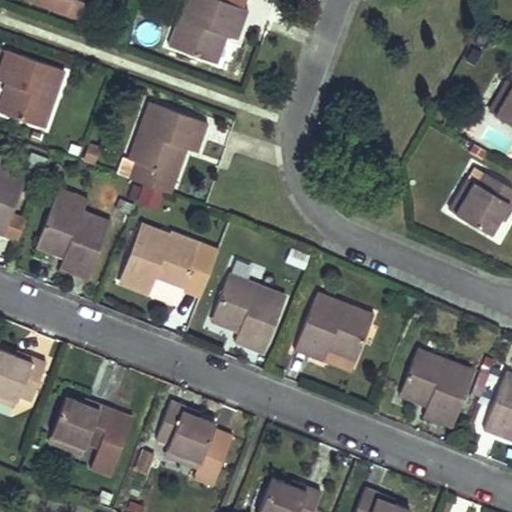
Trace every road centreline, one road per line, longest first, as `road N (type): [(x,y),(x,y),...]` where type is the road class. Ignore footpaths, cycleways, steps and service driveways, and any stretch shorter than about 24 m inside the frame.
road 1 (residential): [(0,291),(511,490)]
road 2 (residential): [(337,0),(294,124),(294,165),(307,200),(334,231),(473,289),(511,297)]
